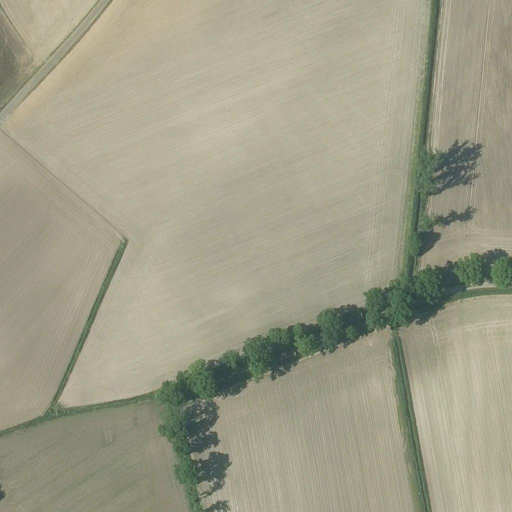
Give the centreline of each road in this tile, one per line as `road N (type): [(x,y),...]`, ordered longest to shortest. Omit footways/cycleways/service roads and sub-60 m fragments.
road 1 (unclassified): [(180,397),(430,296),(511,285)]
road 2 (unclassified): [(104,0),(0,117)]
